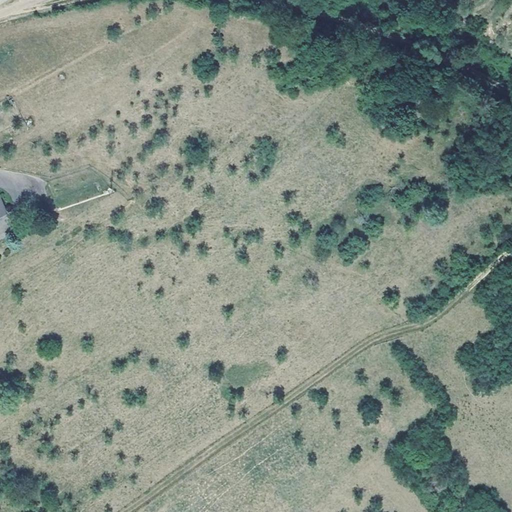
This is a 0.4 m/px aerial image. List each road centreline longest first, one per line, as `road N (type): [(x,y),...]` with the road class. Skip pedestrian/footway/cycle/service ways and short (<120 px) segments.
road 1 (track): [(511,249),(424,325),(362,351),(135,511)]
road 2 (track): [(263,0),(321,15),(511,107)]
road 3 (track): [(0,381),(14,447),(44,511)]
